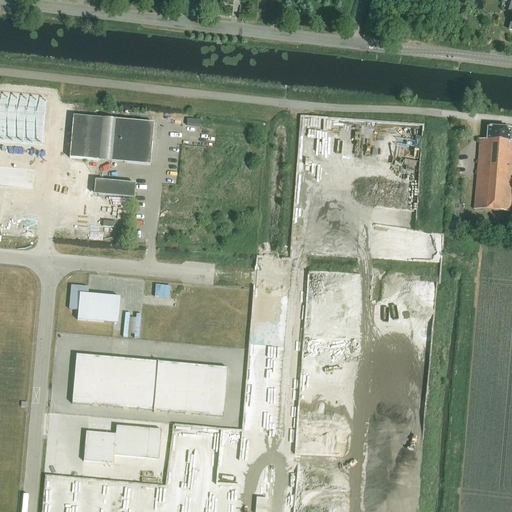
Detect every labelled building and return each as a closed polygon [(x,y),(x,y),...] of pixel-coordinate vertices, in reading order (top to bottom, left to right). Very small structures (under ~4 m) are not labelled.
[(0,142),(42,147),(46,100),(0,96),(0,142)] [(73,117),(69,159),(150,166),(154,124),(73,117)] [(474,210),(510,213),(511,184),(511,154),(511,143),(511,141),(510,141),(511,129),(487,127),(486,140),(479,140),(474,210)] [(97,180),(96,195),(137,196),(137,181),(97,180)] [(26,221),(24,235),(36,236),(38,223),(26,221)] [(172,296),(172,285),(162,285),(162,296),(172,296)] [(78,288),(71,293),(70,310),(78,311),(77,321),(117,324),(120,298),(88,295),(88,289),(78,288)] [(142,315),(129,315),(129,335),(142,335),(142,315)] [(77,356),(72,405),(224,418),(229,369),(77,356)] [(161,431),(124,427),(116,427),(116,435),(86,433),(84,462),(113,465),(114,457),(159,461),(161,431)]
